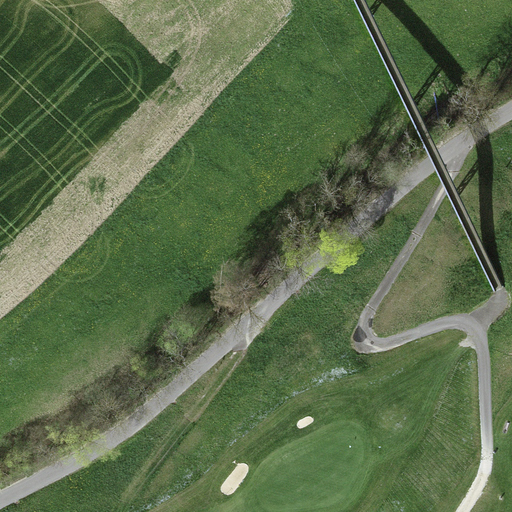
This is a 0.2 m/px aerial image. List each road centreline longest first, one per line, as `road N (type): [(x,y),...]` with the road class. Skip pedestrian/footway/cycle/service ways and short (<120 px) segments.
road 1 (unclassified): [(0,503),(115,441),(460,152),(511,120)]
road 2 (track): [(477,337),(489,468),(462,511)]
